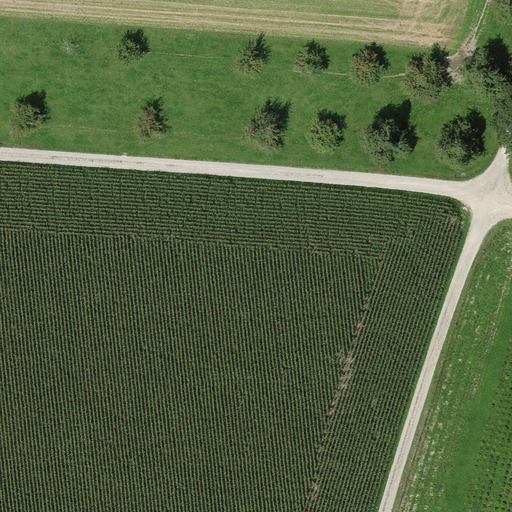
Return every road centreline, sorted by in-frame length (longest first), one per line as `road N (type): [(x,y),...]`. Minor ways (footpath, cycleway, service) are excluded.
road 1 (track): [(489,200),(407,185),(0,154)]
road 2 (track): [(389,511),(489,200)]
